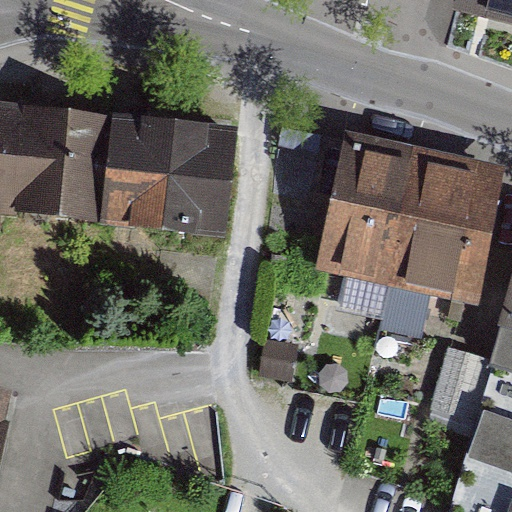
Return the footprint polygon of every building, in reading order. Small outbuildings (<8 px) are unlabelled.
[(511,0),(452,0),(449,12),(511,28),(511,0)] [(494,183),(334,146),(305,273),(466,309),(494,183)] [(511,279),(499,322),(511,325),(511,279)] [(0,496),(11,440),(7,439),(13,409),(0,405),(0,496)] [(511,433),(486,424),(469,471),(511,485),(511,433)]
